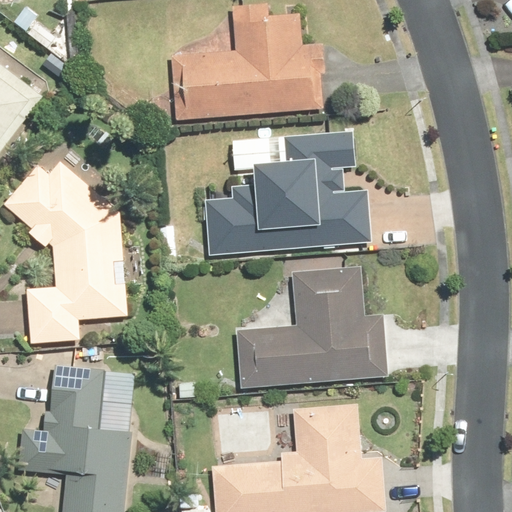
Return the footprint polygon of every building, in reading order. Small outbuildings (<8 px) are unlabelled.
[(177,54),(183,118),(327,106),(325,71),(331,70),(328,41),(307,43),(304,12),(274,15),(272,2),(238,4),(241,48),(177,54)] [(35,32),(55,47),(63,36),(44,21),(39,28),(37,31),(35,32)] [(0,155),(47,95),(0,58),(0,155)] [(349,166),(363,165),(360,128),(289,134),(290,136),(290,150),(255,153),(248,153),(251,184),(238,184),(239,195),(210,198),(215,254),(367,241),(378,240),(373,188),(351,190),(349,166)] [(84,317),(112,315),(134,313),(126,209),(66,159),(54,173),(43,164),(37,172),(11,202),(39,226),(36,230),(39,233),(44,237),(52,244),(55,241),(59,244),(62,286),(34,288),(38,341),(70,339),(86,337),(84,317)] [(165,238),(167,260),(180,259),(178,236),(165,238)] [(317,266),(333,265),(333,256),(317,255),(317,266)] [(394,374),(390,312),(368,314),(365,265),(318,269),(298,270),(302,325),(244,329),(248,384),(257,384),(394,374)] [(108,368),(81,365),(61,364),(56,409),(52,409),(50,430),(29,427),(25,468),(73,473),(69,506),(68,511),(129,511),(132,489),(133,475),(137,437),(138,431),(112,428),(102,427),(105,395),(108,368)] [(182,384),(184,396),(200,394),(198,381),(182,384)] [(218,464),(222,511),(370,511),(394,510),(389,455),(368,457),(364,403),(299,408),(302,450),(286,452),(287,458),(218,464)]
